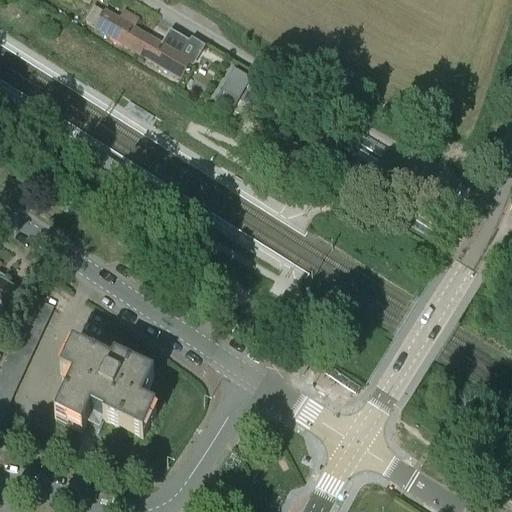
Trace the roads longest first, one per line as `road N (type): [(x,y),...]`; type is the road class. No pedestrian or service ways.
road 1 (unclassified): [(493,218),(138,0)]
road 2 (unclassified): [(252,377),(0,213)]
road 3 (tertiary): [(357,446),(493,218)]
road 4 (residential): [(164,504),(252,377)]
road 5 (unclassified): [(357,446),(252,377)]
road 6 (residential): [(461,511),(357,446)]
